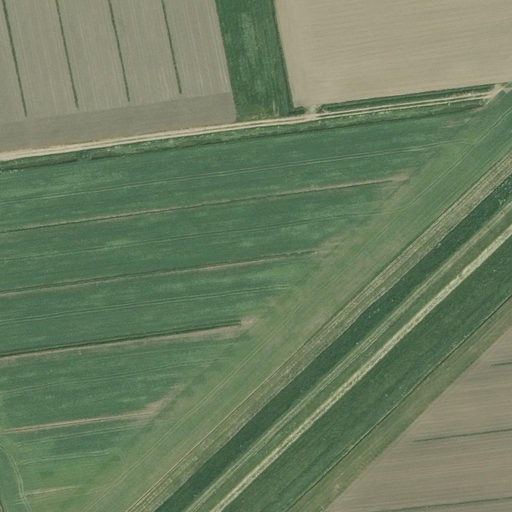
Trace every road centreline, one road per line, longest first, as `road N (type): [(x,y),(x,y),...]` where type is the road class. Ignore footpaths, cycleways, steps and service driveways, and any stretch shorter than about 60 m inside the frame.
road 1 (track): [(0,160),(492,95)]
road 2 (track): [(189,511),(511,205)]
